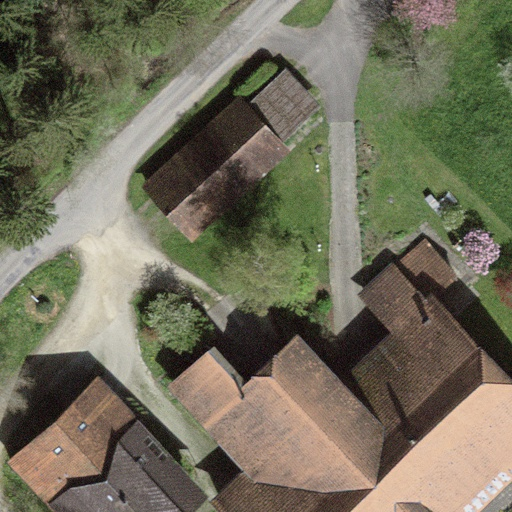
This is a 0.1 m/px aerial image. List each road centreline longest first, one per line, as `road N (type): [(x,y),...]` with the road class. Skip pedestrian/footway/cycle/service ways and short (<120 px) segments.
road 1 (unclassified): [(307,0),(96,209)]
road 2 (track): [(96,209),(114,312),(0,448)]
road 3 (track): [(96,209),(0,304)]
